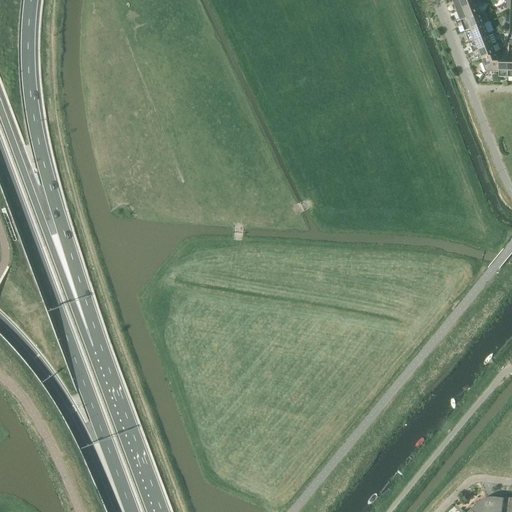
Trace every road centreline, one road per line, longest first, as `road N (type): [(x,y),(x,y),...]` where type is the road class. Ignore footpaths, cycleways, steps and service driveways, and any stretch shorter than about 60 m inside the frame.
road 1 (motorway): [(0,160),(131,511)]
road 2 (motorway): [(92,345),(37,143),(30,0)]
road 3 (motorway): [(92,345),(0,110)]
road 4 (motorway): [(0,318),(56,383),(123,511)]
road 5 (trunk): [(153,511),(92,345)]
